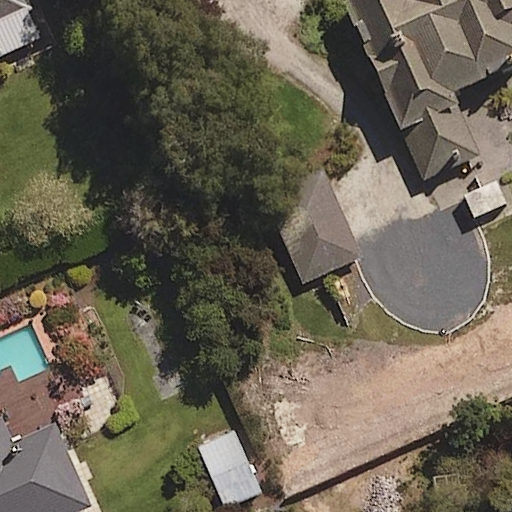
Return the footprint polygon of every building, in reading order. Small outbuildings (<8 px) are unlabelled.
[(0,0),(0,66),(44,48),(24,0),(0,0)] [(511,0),(391,0),(351,17),(424,188),(483,163),(458,106),(511,82),(511,0)] [(364,261),(322,178),(276,200),(318,284),(364,261)] [(495,184),(461,199),(473,229),(508,214),(495,184)] [(9,453),(0,431),(0,511),(93,511),(59,432),(9,453)] [(230,511),(261,499),(235,437),(196,454),(220,511),(230,511)]
